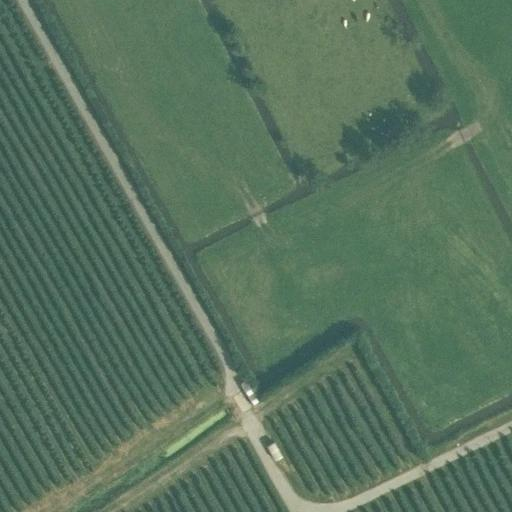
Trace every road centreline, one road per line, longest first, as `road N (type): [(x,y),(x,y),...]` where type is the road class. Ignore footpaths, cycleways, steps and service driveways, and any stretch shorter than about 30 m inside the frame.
road 1 (track): [(27,0),(303,511)]
road 2 (track): [(331,511),(511,424)]
